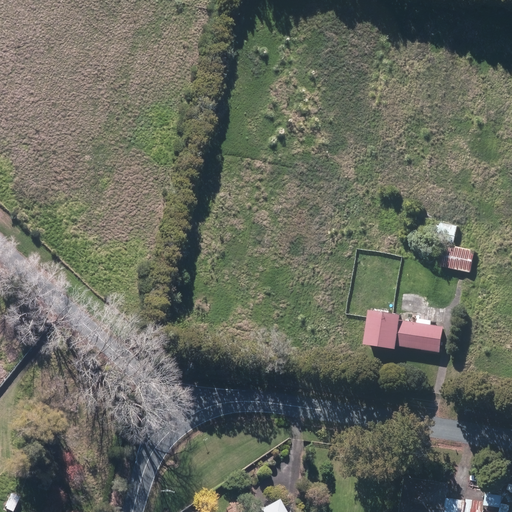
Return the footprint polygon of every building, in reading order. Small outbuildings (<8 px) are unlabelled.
[(441,267),(472,274),(477,253),(455,248),(459,228),(436,223),(431,242),(446,245),(441,267)] [(422,306),(405,305),(404,313),(421,314),(422,306)] [(401,348),(444,354),(447,329),(434,327),(435,323),(421,321),(420,325),(405,323),(406,318),(374,314),(370,349),(401,352),(401,348)] [(402,511),(510,511),(511,504),(503,503),(505,496),(488,493),(487,502),(469,499),(469,500),(450,498),(452,482),(409,475),(402,511)] [(285,511),(278,498),(260,508),(261,511),(285,511)]
